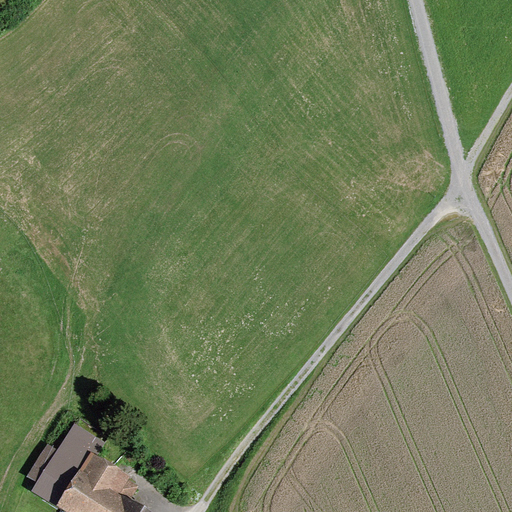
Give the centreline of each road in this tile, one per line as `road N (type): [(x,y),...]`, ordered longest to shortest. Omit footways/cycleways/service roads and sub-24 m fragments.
road 1 (track): [(203,502),(461,180)]
road 2 (track): [(461,180),(417,0)]
